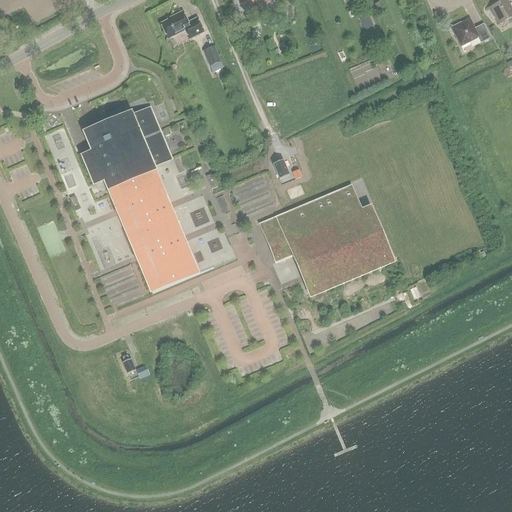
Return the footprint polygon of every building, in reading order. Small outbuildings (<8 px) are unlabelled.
[(253,0),(258,9),(265,6),(267,5),(275,1),(274,0),(253,0)] [(495,17),(500,25),(511,18),(511,8),(507,0),(506,0),(490,8),(495,17)] [(174,20),(162,26),(170,41),(187,32),(191,41),(205,34),(198,20),(189,25),(184,14),(174,19),(174,20)] [(371,17),(364,19),(369,38),(377,35),(371,17)] [(459,25),(451,29),(455,36),(456,36),(462,47),(470,43),(479,38),(481,43),(482,44),(492,38),(484,24),(476,29),(471,20),(459,26),(459,25)] [(214,46),(204,51),(213,73),(224,68),(214,46)] [(378,66),(381,74),(387,71),(385,68),(385,67),(383,63),(379,65),(378,66)] [(180,85),(172,71),(169,74),(172,80),(176,87),(180,85)] [(152,293),(197,274),(171,213),(180,209),(161,164),(170,160),(149,110),(131,117),(130,114),(98,127),(101,135),(90,139),(94,152),(84,156),(86,164),(88,172),(92,180),(97,186),(107,182),(110,188),(109,189),(152,293)] [(283,161),(273,166),(280,180),(290,176),(283,161)] [(299,170),(292,173),(295,180),(302,178),(299,170)] [(212,190),(217,187),(212,174),(206,177),(212,190)] [(351,188),(260,226),(276,263),(293,256),(308,292),(391,257),(371,210),(362,214),(351,188)] [(75,196),(70,199),(76,212),(81,209),(75,196)] [(219,200),(226,214),(231,211),(224,197),(219,200)] [(138,280),(132,282),(127,269),(101,278),(109,297),(113,296),(117,304),(144,293),(138,280)] [(126,374),(135,371),(130,360),(128,360),(127,356),(122,358),(123,362),(122,363),(126,374)] [(144,367),(139,369),(143,379),(148,376),(144,367)]
